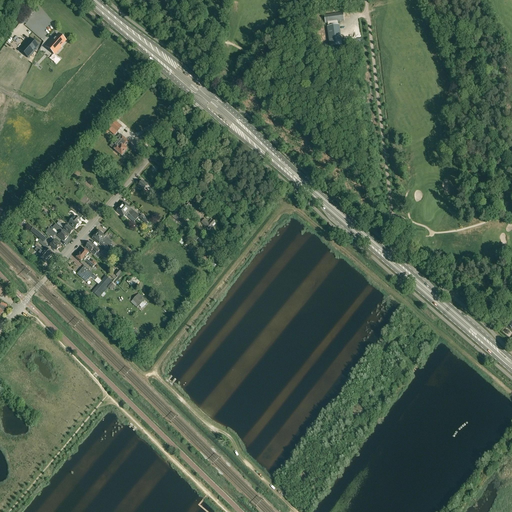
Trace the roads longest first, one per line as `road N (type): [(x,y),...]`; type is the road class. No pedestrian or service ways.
road 1 (primary): [(197,101),(511,371)]
road 2 (primary): [(511,359),(207,87)]
road 3 (unclassified): [(0,330),(197,101)]
road 4 (track): [(8,511),(107,395)]
road 5 (primary): [(84,0),(197,101)]
road 6 (primary): [(207,87),(98,0)]
